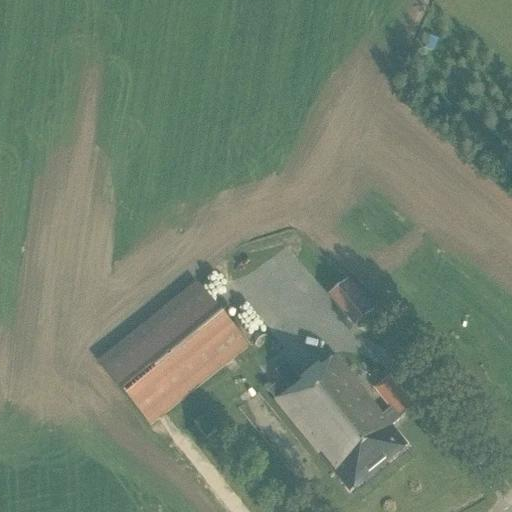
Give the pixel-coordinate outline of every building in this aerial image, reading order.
[(307,268),(299,275),(316,297),(325,290),(307,268)] [(197,283),(100,363),(151,426),(249,347),(197,283)] [(370,312),(347,284),(330,299),(352,326),(370,312)] [(393,380),(378,392),(395,414),(387,421),(335,356),(322,367),(319,364),(300,380),(287,364),(277,373),(283,380),(272,389),(269,386),(265,389),(268,393),(269,392),(276,400),(275,400),(351,494),(409,447),(392,426),(400,420),(401,421),(416,408),(393,380)] [(206,418),(196,426),(208,440),(217,432),(206,418)]
